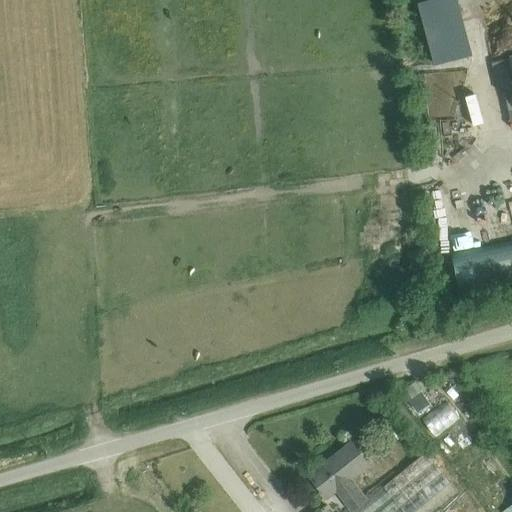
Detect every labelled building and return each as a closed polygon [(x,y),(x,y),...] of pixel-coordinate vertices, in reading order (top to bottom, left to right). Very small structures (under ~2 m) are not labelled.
[(458,24),(434,29),(430,5),(421,7),(425,30),(427,30),(434,64),(465,58),(458,24)] [(511,58),(493,63),(500,90),(511,87),(511,58)] [(461,295),(511,283),(511,243),(452,257),(461,295)] [(336,491),(352,511),(369,499),(352,479),(369,466),(352,444),(310,476),(328,498),(336,491)] [(425,453),(354,511),(416,511),(450,484),(425,453)]
